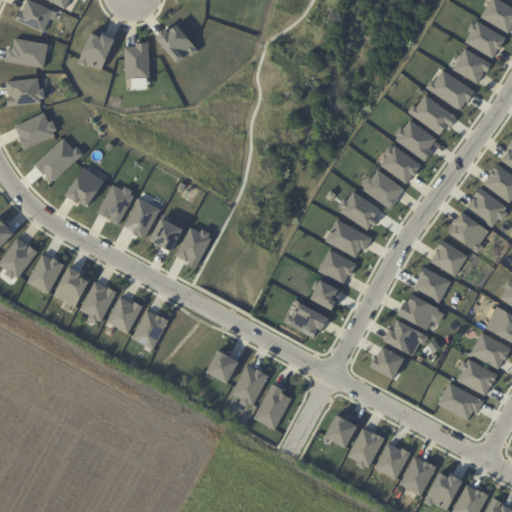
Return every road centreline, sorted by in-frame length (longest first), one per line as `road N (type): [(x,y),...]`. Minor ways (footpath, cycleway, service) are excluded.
road 1 (residential): [(511,472),(47,216),(0,172)]
road 2 (residential): [(511,80),(394,250),(292,444)]
